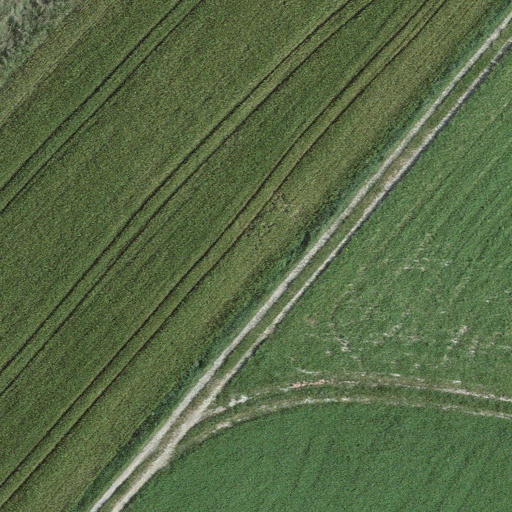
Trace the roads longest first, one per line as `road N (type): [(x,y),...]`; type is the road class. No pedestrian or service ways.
road 1 (track): [(511,27),(196,410)]
road 2 (track): [(511,414),(315,386),(196,410),(104,511)]
